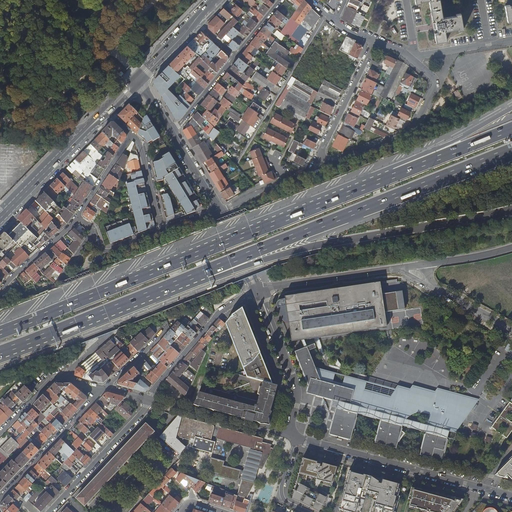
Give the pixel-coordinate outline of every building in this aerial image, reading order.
[(312,27),(320,16),(319,16),(311,8),(311,7),(304,0),(303,0),(300,4),(299,6),(298,7),(296,10),(286,25),(282,30),(280,33),(291,18),(300,24),(302,20),(309,25),(312,27)] [(285,0),(286,1),(296,10),(298,7),(295,4),(294,5),(288,0),(285,0)] [(335,11),(339,0),(328,0),(327,4),(335,11)] [(349,0),(347,6),(358,11),(362,3),(357,0),(349,0)] [(414,0),(415,5),(420,4),(420,3),(429,1),(433,28),(436,44),(447,42),(445,32),(458,30),(459,31),(463,30),(461,13),(456,14),(456,16),(443,18),(439,0),(414,0)] [(277,11),(274,15),(282,21),(286,25),(296,10),(286,1),(283,3),(290,9),(285,17),(277,11)] [(252,7),(263,16),(269,9),(261,2),(258,6),(254,3),(252,7)] [(237,18),(243,11),(236,5),(230,12),(237,18)] [(257,24),(263,16),(252,7),(251,6),(246,13),(245,14),(252,19),(253,20),(257,24)] [(358,30),(360,26),(366,15),(358,11),(347,6),(341,19),(350,25),(358,30)] [(238,22),(224,9),(220,13),(228,20),(230,17),(232,18),(233,19),(227,25),(225,24),(225,25),(226,26),(217,36),(221,40),(226,34),(232,28),(233,27),(238,22)] [(274,15),(268,23),(276,29),(282,21),(274,15)] [(214,20),(213,19),(208,24),(208,28),(214,33),(225,23),(217,16),(214,20)] [(285,36),(289,39),(299,24),(300,24),(291,18),(280,33),(281,34),(285,36)] [(252,30),(257,24),(253,20),(252,19),(248,23),(244,20),(242,22),(245,25),(252,30)] [(299,24),(306,29),(309,25),(302,20),(300,24),(299,24)] [(268,23),(264,27),(272,32),(277,37),(275,41),(278,43),(282,39),(274,33),(277,30),(276,29),(268,23)] [(246,37),(252,30),(245,25),(242,28),(239,32),(245,36),(246,37)] [(240,45),(242,42),(241,41),(245,36),(239,32),(238,31),(233,27),(232,28),(226,34),(240,45)] [(264,27),(260,31),(267,37),(273,41),(275,39),(270,35),(272,32),(264,27)] [(277,30),(274,33),(282,39),(285,36),(281,34),(280,33),(277,30)] [(260,31),(256,37),(263,42),(267,37),(260,31)] [(207,51),(214,44),(201,32),(194,39),(199,44),(202,46),(207,51)] [(236,50),(240,45),(226,34),(221,40),(222,41),(224,39),(230,43),(228,46),(232,50),(236,50)] [(256,37),(250,44),(257,49),(261,45),(268,50),(269,48),(263,42),(256,37)] [(199,44),(194,39),(187,46),(193,51),(199,44)] [(279,63),(286,68),(289,64),(274,53),(277,48),(287,54),(289,51),(278,43),(275,41),(269,48),(268,50),(265,54),(279,63)] [(349,55),(357,59),(358,56),(362,48),(361,45),(355,43),(349,55)] [(200,58),(207,51),(202,46),(199,44),(193,51),(195,53),(199,57),(200,58)] [(217,54),(221,50),(214,44),(207,51),(200,58),(202,60),(208,65),(211,62),(217,54)] [(250,44),(245,50),(252,56),(255,53),(257,54),(259,51),(257,49),(250,44)] [(300,51),(302,48),(296,44),(293,48),(291,47),(289,51),(297,56),(300,51)] [(200,58),(199,57),(189,68),(187,66),(185,69),(182,66),(195,53),(193,51),(187,46),(169,65),(180,75),(185,79),(189,75),(190,73),(193,70),(196,67),(199,63),(202,60),(200,58)] [(227,56),(221,50),(217,54),(222,59),(216,66),(211,62),(208,65),(210,67),(217,73),(228,60),(227,56)] [(245,50),(239,58),(245,62),(246,64),(252,56),(245,50)] [(391,72),(396,61),(387,56),(384,62),(385,63),(384,65),(390,68),(387,74),(390,75),(391,72)] [(239,58),(234,64),(241,71),(247,64),(246,64),(245,62),(239,58)] [(207,71),(210,67),(208,65),(202,60),(199,63),(207,71)] [(249,66),(254,70),(259,62),(257,60),(253,66),(251,64),(249,66)] [(397,60),(396,61),(391,72),(390,75),(387,81),(384,86),(381,93),(380,95),(383,97),(386,98),(403,63),(397,60)] [(280,77),(286,68),(279,63),(275,68),(273,66),(270,70),(273,72),(274,73),(280,77)] [(234,64),(230,68),(240,76),(243,73),(242,72),(241,71),(234,64)] [(167,89),(180,75),(169,65),(161,73),(154,81),(154,83),(176,118),(179,119),(191,105),(189,103),(181,95),(178,98),(167,89)] [(245,74),(249,77),(254,70),(249,66),(248,67),(249,68),(245,74)] [(208,83),(217,73),(210,67),(207,71),(204,75),(200,71),(197,74),(208,83)] [(366,77),(375,82),(379,74),(370,69),(366,77)] [(204,89),(208,83),(197,74),(193,70),(190,73),(198,79),(196,81),(196,82),(204,89)] [(229,70),(227,72),(233,77),(235,79),(237,80),(239,78),(229,70)] [(254,70),(249,77),(256,82),(264,88),(270,92),(275,85),(267,79),(254,70)] [(227,72),(222,78),(228,83),(233,77),(227,72)] [(273,72),(267,79),(275,85),(280,77),(274,73),(273,72)] [(194,80),(196,81),(198,79),(190,73),(189,75),(194,80)] [(239,83),(243,86),(246,88),(248,84),(245,82),(249,77),(245,74),(243,73),(240,76),(243,79),(239,83)] [(401,82),(395,93),(398,95),(403,86),(404,83),(409,86),(413,87),(417,79),(411,76),(409,75),(406,73),(402,82),(401,82)] [(318,92),(308,86),(292,77),(285,89),(311,105),(314,98),(316,95),(318,92)] [(371,93),(376,82),(375,82),(366,77),(361,88),(371,93)] [(199,95),(204,89),(196,82),(196,81),(194,80),(188,86),(191,88),(199,95)] [(335,104),(342,90),(324,80),(318,92),(316,95),(322,97),(335,104)] [(187,93),(191,88),(188,86),(183,81),(179,86),(185,91),(187,93)] [(234,84),(232,86),(239,92),(243,86),(239,83),(239,82),(236,86),(234,84)] [(218,83),(209,95),(217,101),(219,98),(217,96),(220,94),(221,95),(226,89),(218,83)] [(381,93),(384,86),(378,83),(374,91),(376,90),(381,93)] [(232,86),(228,91),(235,97),(239,92),(232,86)] [(243,86),(239,92),(240,93),(250,100),(252,97),(253,96),(245,90),(246,88),(243,86)] [(270,92),(264,88),(259,95),(265,99),(270,93),(270,92)] [(311,105),(285,89),(275,105),(303,121),(305,117),(306,114),(311,106),(311,105)] [(371,95),(362,90),(357,99),(367,104),(371,95)] [(458,90),(454,92),(458,100),(462,97),(458,90)] [(189,103),(193,99),(187,93),(185,91),(181,95),(189,103)] [(219,103),(222,105),(226,109),(227,110),(229,108),(236,98),(235,97),(228,91),(225,96),(223,95),(222,96),(224,97),(219,103)] [(416,105),(420,97),(412,93),(407,101),(411,103),(414,104),(416,105)] [(209,95),(201,104),(205,108),(207,109),(209,111),(217,101),(209,95)] [(378,108),(383,97),(380,95),(379,97),(378,100),(374,106),(378,108)] [(319,110),(329,115),(333,107),(323,102),(319,110)] [(359,115),(364,104),(361,103),(359,103),(359,104),(355,102),(351,111),(359,115)] [(255,103),(251,108),(258,113),(261,107),(256,104),(255,103)] [(137,134),(141,124),(133,116),(136,114),(137,115),(138,113),(130,105),(119,116),(137,134)] [(212,113),(219,119),(224,112),(226,109),(222,105),(217,112),(214,109),(211,113),(212,113)] [(305,117),(309,119),(314,108),(311,106),(306,114),(305,117)] [(242,120),(253,127),(257,120),(255,119),(258,113),(251,108),(250,107),(242,120)] [(407,119),(410,112),(401,107),(398,115),(407,119)] [(207,109),(202,116),(204,118),(206,120),(207,119),(212,113),(211,113),(209,111),(207,109)] [(197,111),(192,118),(197,123),(198,125),(204,118),(202,116),(200,114),(197,111)] [(229,111),(227,114),(239,122),(241,119),(229,111)] [(353,115),(354,113),(350,111),(344,122),(346,123),(353,127),(357,118),(353,115)] [(213,127),(217,130),(219,127),(217,125),(217,124),(216,124),(219,119),(212,113),(207,119),(213,124),(212,125),(214,127),(213,127)] [(277,126),(279,123),(282,118),(282,117),(275,113),(270,123),(277,126)] [(147,114),(143,116),(143,118),(141,124),(137,134),(146,142),(159,134),(147,114)] [(320,117),(318,121),(317,122),(324,125),(328,118),(321,114),(320,117)] [(400,119),(392,115),(387,125),(394,129),(400,119)] [(371,126),(374,119),(369,117),(368,120),(364,127),(364,128),(384,137),(387,137),(388,135),(371,126)] [(212,130),(213,127),(214,127),(212,125),(206,120),(204,118),(198,125),(200,126),(203,130),(208,135),(212,130)] [(282,118),(279,123),(277,126),(284,130),(289,121),(282,118)] [(296,125),(289,121),(284,130),(291,133),(296,125)] [(318,134),(321,126),(312,122),(308,129),(318,134)] [(111,123),(102,133),(109,140),(111,138),(112,139),(114,137),(117,140),(123,133),(114,124),(111,123)] [(229,126),(238,133),(240,134),(241,133),(244,135),(249,128),(242,123),(238,129),(232,125),(231,126),(229,125),(229,126)] [(360,130),(353,127),(346,123),(343,130),(341,129),(338,133),(348,138),(352,131),(354,132),(360,135),(362,131),(360,130)] [(183,130),(188,139),(196,134),(193,129),(191,125),(183,130)] [(196,134),(198,133),(199,132),(200,132),(201,131),(203,130),(200,126),(193,129),(196,134)] [(270,141),(274,132),(267,128),(262,138),(270,142),(270,141)] [(303,137),(306,131),(299,128),(296,134),(303,137)] [(201,133),(206,139),(210,137),(208,135),(203,130),(201,131),(202,132),(201,133)] [(281,135),(274,132),(270,141),(277,144),(281,135)] [(102,133),(95,140),(102,148),(110,140),(109,140),(102,133)] [(118,141),(122,144),(126,138),(126,135),(123,133),(117,140),(118,141)] [(188,139),(193,147),(201,142),(200,141),(202,139),(200,136),(198,138),(197,136),(199,135),(198,133),(196,134),(188,139)] [(241,142),(245,137),(240,134),(238,133),(235,138),(241,142)] [(288,138),(281,135),(277,144),(284,147),(288,138)] [(311,152),(313,149),(306,145),(304,144),(294,139),(289,149),(294,152),(297,145),(311,152)] [(306,145),(313,149),(316,143),(307,139),(304,144),(306,145)] [(95,140),(91,145),(98,152),(101,149),(103,151),(104,149),(102,148),(95,140)] [(101,160),(97,165),(104,170),(119,148),(116,146),(118,143),(117,142),(116,142),(114,145),(108,153),(107,154),(104,157),(106,159),(105,161),(104,160),(103,162),(101,160)] [(130,153),(134,143),(132,142),(126,151),(130,153)] [(193,147),(198,155),(206,150),(210,148),(209,146),(205,148),(205,149),(204,147),(206,146),(204,144),(203,145),(201,142),(193,147)] [(219,153),(222,151),(216,144),(213,146),(219,153)] [(91,145),(84,152),(97,165),(101,160),(104,157),(98,152),(91,145)] [(252,159),(261,155),(259,148),(249,152),(252,159)] [(198,155),(202,163),(210,158),(209,156),(209,155),(210,155),(208,152),(207,153),(206,150),(198,155)] [(214,161),(225,154),(222,151),(219,153),(217,154),(214,156),(212,157),(210,158),(202,163),(204,166),(207,164),(212,172),(218,168),(214,161)] [(84,152),(76,160),(90,174),(94,170),(96,167),(97,165),(84,152)] [(152,163),(157,180),(166,179),(187,214),(195,211),(194,210),(202,205),(198,199),(191,203),(188,199),(185,201),(183,196),(184,195),(186,198),(194,193),(186,179),(179,183),(177,180),(174,181),(171,177),(172,176),(174,178),(182,173),(170,152),(152,163)] [(138,160),(139,160),(138,156),(130,153),(128,160),(127,162),(129,162),(132,172),(140,170),(138,160)] [(123,155),(116,165),(121,168),(122,169),(124,170),(127,162),(128,160),(125,159),(126,157),(123,155)] [(255,168),(267,163),(266,159),(263,160),(261,155),(252,159),(255,168)] [(302,165),(305,159),(296,155),(294,160),(302,165)] [(80,177),(82,179),(84,181),(90,174),(76,160),(69,167),(80,177)] [(224,177),(222,173),(223,173),(222,170),(228,167),(226,163),(218,168),(212,172),(209,173),(215,183),(224,177)] [(261,175),(268,173),(266,168),(269,167),(267,163),(255,168),(259,176),(261,175)] [(94,170),(90,174),(97,179),(104,170),(97,165),(96,167),(98,169),(95,172),(94,171),(95,171),(94,170)] [(116,165),(110,175),(119,181),(122,175),(124,170),(122,169),(120,175),(117,173),(121,168),(116,165)] [(69,167),(67,169),(77,179),(80,177),(69,167)] [(128,183),(138,230),(139,233),(155,227),(155,226),(152,213),(144,215),(142,209),(150,207),(147,192),(138,194),(137,188),(145,186),(141,171),(132,173),(134,182),(128,183)] [(272,181),(277,179),(275,175),(273,176),(272,175),(271,172),(268,173),(261,175),(263,180),(264,184),(272,181)] [(57,179),(64,186),(70,180),(63,173),(57,179)] [(110,175),(102,186),(110,191),(116,181),(119,183),(119,181),(110,175)] [(230,187),(224,177),(215,183),(219,190),(220,193),(230,187)] [(52,200),(65,187),(64,186),(57,179),(44,192),(45,193),(51,199),(52,200)] [(65,187),(72,195),(73,193),(75,191),(77,188),(70,180),(64,186),(65,187)] [(75,197),(73,200),(80,205),(92,187),(84,181),(78,189),(77,188),(75,191),(77,192),(74,196),(75,197)] [(102,186),(96,195),(106,202),(107,202),(110,204),(111,204),(112,201),(106,197),(109,194),(113,197),(114,194),(110,191),(102,186)] [(232,187),(232,186),(230,187),(220,193),(224,199),(232,195),(233,196),(234,195),(230,189),(232,187)] [(168,192),(160,194),(163,205),(165,216),(174,214),(169,197),(168,192)] [(58,205),(52,200),(51,199),(45,193),(43,195),(41,195),(42,196),(39,199),(38,198),(38,200),(36,202),(37,203),(46,212),(48,214),(58,205)] [(106,202),(96,195),(91,203),(100,210),(107,214),(108,210),(105,209),(105,210),(102,208),(106,202)] [(73,200),(71,198),(63,207),(74,214),(80,205),(73,200)] [(100,210),(91,203),(83,214),(83,216),(91,221),(96,213),(94,212),(96,209),(99,211),(100,210)] [(74,214),(63,207),(62,209),(64,211),(61,215),(59,213),(58,214),(67,224),(74,214)] [(38,239),(43,232),(46,230),(46,229),(42,225),(40,226),(42,227),(36,235),(35,234),(37,232),(32,226),(33,225),(37,222),(34,219),(35,218),(27,210),(18,219),(20,222),(26,227),(29,230),(33,234),(38,239)] [(46,212),(38,221),(42,225),(46,229),(48,226),(52,222),(53,221),(54,219),(48,214),(46,212)] [(59,230),(67,224),(58,214),(57,216),(60,220),(55,224),(53,221),(52,222),(59,230)] [(128,218),(104,226),(111,243),(119,241),(126,238),(134,235),(128,218)] [(16,244),(29,230),(26,227),(20,222),(7,235),(13,241),(16,244)] [(50,239),(59,230),(52,222),(48,226),(52,230),(49,233),(47,231),(46,230),(43,232),(46,235),(50,239)] [(74,229),(69,233),(72,235),(71,235),(76,240),(77,239),(81,243),(85,237),(83,236),(83,237),(81,235),(82,235),(80,233),(79,234),(74,229)] [(20,248),(21,247),(33,234),(29,230),(16,244),(17,245),(20,248)] [(7,235),(4,233),(0,237),(0,250),(2,253),(13,241),(7,235)] [(38,249),(50,239),(46,235),(42,239),(41,238),(40,239),(41,239),(38,242),(37,240),(34,244),(38,249)] [(76,240),(74,241),(71,246),(70,245),(68,248),(74,253),(81,243),(77,239),(76,240)] [(67,247),(61,240),(51,249),(56,256),(57,258),(61,253),(57,249),(60,246),(64,251),(67,247)] [(17,267),(29,256),(21,247),(20,248),(14,253),(16,255),(10,260),(11,261),(12,262),(17,267)] [(56,256),(51,249),(46,254),(51,260),(56,256)] [(51,260),(46,254),(34,264),(40,271),(42,273),(43,274),(44,273),(41,269),(51,260)] [(11,261),(10,260),(6,257),(0,263),(0,265),(3,269),(11,261)] [(65,266),(66,265),(57,258),(54,261),(53,262),(58,266),(61,263),(65,266)] [(511,259),(483,263),(484,269),(487,269),(488,275),(511,272),(511,259)] [(58,266),(53,262),(51,265),(50,266),(58,272),(60,274),(62,271),(57,268),(58,266)] [(34,264),(26,271),(31,277),(38,271),(39,272),(40,271),(34,264)] [(0,278),(3,281),(9,274),(3,269),(0,265),(0,274),(1,275),(0,275),(0,278)] [(465,265),(446,268),(447,280),(466,278),(465,265)] [(50,267),(46,270),(52,274),(53,272),(55,274),(58,276),(60,274),(58,272),(50,266),(50,267)] [(44,273),(43,274),(43,275),(51,280),(54,283),(55,281),(50,276),(52,274),(46,270),(44,273)] [(31,277),(26,271),(17,278),(24,289),(26,287),(23,283),(24,282),(25,283),(30,279),(31,280),(31,281),(31,282),(34,285),(36,283),(34,281),(31,277)] [(42,273),(34,281),(36,283),(43,275),(43,274),(42,273)] [(464,280),(459,285),(463,291),(469,286),(464,280)] [(276,304),(280,314),(282,319),(285,320),(288,322),(291,323),(292,330),(292,341),(313,338),(310,330),(316,330),(318,338),(382,329),(380,314),(404,311),(402,292),(378,295),(377,285),(289,297),(289,298),(280,300),(279,300),(277,301),(277,302),(276,304)] [(511,303),(488,285),(481,295),(508,316),(511,313),(511,303)] [(469,294),(471,296),(475,293),(477,295),(482,291),(478,286),(469,294)] [(232,313),(227,320),(226,322),(243,367),(246,366),(248,372),(246,376),(262,381),(271,383),(242,308),(232,313)] [(200,312),(194,319),(198,323),(202,327),(205,324),(209,319),(200,312)] [(194,319),(188,326),(191,329),(196,333),(199,330),(195,326),(198,323),(194,319)] [(204,336),(199,342),(202,345),(205,347),(214,336),(212,335),(216,329),(216,328),(219,325),(222,327),(225,324),(223,322),(219,319),(215,323),(210,329),(204,336)] [(184,331),(186,328),(178,321),(176,323),(171,330),(175,333),(179,336),(180,335),(182,333),(184,331)] [(142,334),(148,341),(151,338),(156,334),(155,334),(149,328),(142,334)] [(187,333),(184,331),(182,333),(190,340),(194,335),(196,333),(191,329),(187,333)] [(168,333),(164,338),(172,345),(174,342),(171,340),(170,339),(172,336),(173,336),(176,339),(179,336),(175,333),(171,330),(168,333)] [(131,345),(137,352),(144,345),(148,341),(142,334),(141,333),(130,343),(131,345)] [(180,343),(185,346),(188,342),(190,340),(182,333),(180,335),(184,338),(182,341),(181,340),(179,339),(177,340),(180,343)] [(120,348),(123,345),(121,342),(120,342),(115,336),(111,340),(114,344),(115,344),(118,348),(119,349),(120,348)] [(162,340),(157,345),(165,352),(170,346),(172,345),(164,338),(162,340)] [(110,359),(120,350),(119,349),(118,348),(115,344),(114,344),(111,340),(102,348),(100,349),(108,357),(110,359)] [(196,352),(202,345),(199,342),(197,344),(190,352),(197,356),(198,354),(196,352)] [(174,350),(179,353),(183,349),(185,346),(180,343),(178,345),(174,350)] [(308,387),(306,393),(339,401),(346,403),(344,408),(337,406),(331,430),(352,435),(358,413),(382,420),(376,442),(387,445),(388,441),(398,443),(404,432),(402,431),(403,426),(426,432),(423,443),(421,450),(424,450),(431,452),(430,457),(441,460),(449,431),(460,418),(463,414),(466,414),(467,414),(468,413),(468,412),(468,408),(472,409),(480,399),(441,389),(440,393),(425,388),(421,393),(401,388),(393,399),(387,397),(386,397),(382,403),(366,392),(357,385),(358,380),(349,378),(347,388),(344,387),(343,387),(344,385),(340,384),(337,383),(336,385),(338,375),(331,373),(323,382),(320,381),(308,351),(315,348),(314,344),(294,351),(308,387)] [(126,348),(133,355),(136,353),(137,352),(131,345),(128,348),(127,347),(126,348)] [(154,348),(150,351),(157,359),(165,352),(157,345),(154,348)] [(161,362),(152,372),(158,377),(164,370),(173,360),(179,353),(174,350),(170,346),(165,352),(157,359),(159,360),(161,362)] [(132,357),(133,355),(126,348),(125,348),(126,350),(122,353),(129,359),(132,357)] [(108,357),(100,349),(96,353),(103,361),(105,360),(103,358),(105,356),(106,358),(108,357)] [(204,352),(202,350),(198,354),(197,356),(195,358),(189,365),(196,371),(198,369),(204,352)] [(187,356),(182,362),(186,365),(193,356),(195,358),(197,356),(190,352),(187,356)] [(103,361),(96,353),(91,357),(99,366),(101,368),(105,364),(103,361)] [(99,366),(91,357),(79,367),(85,372),(88,375),(91,373),(96,369),(99,366)] [(139,362),(133,367),(137,371),(143,365),(148,370),(151,368),(143,358),(139,362)] [(179,365),(172,373),(178,379),(184,372),(188,367),(187,366),(186,365),(182,362),(179,365)] [(112,375),(113,374),(109,369),(105,364),(101,368),(109,378),(112,375)] [(113,374),(118,369),(114,364),(109,369),(113,374)] [(106,380),(109,378),(101,368),(99,366),(96,369),(99,372),(96,371),(92,375),(91,373),(88,375),(89,376),(93,381),(97,382),(103,383),(106,380)] [(85,372),(79,367),(75,370),(75,375),(75,376),(82,378),(85,372)] [(140,380),(142,376),(141,375),(135,383),(132,383),(133,379),(134,378),(135,379),(140,374),(137,371),(133,367),(128,372),(117,382),(117,385),(133,389),(140,380)] [(182,382),(189,388),(195,376),(188,370),(185,372),(188,374),(182,382)] [(151,371),(146,378),(151,383),(152,384),(157,379),(158,377),(152,372),(151,371)] [(163,383),(165,385),(166,385),(168,382),(185,396),(189,388),(182,382),(188,374),(185,372),(184,372),(178,379),(172,373),(170,375),(163,383)] [(149,388),(140,380),(133,389),(140,391),(143,392),(147,391),(149,388)] [(368,383),(358,380),(357,385),(366,392),(368,383)] [(274,395),(276,385),(271,383),(262,381),(260,386),(258,386),(256,393),(258,394),(255,404),(253,403),(252,406),(198,392),(193,404),(205,408),(234,416),(265,425),(267,418),(269,412),(271,406),(272,400),(274,395)] [(58,397),(60,395),(58,394),(61,390),(63,392),(64,391),(70,383),(62,384),(59,384),(55,383),(50,388),(58,397)] [(75,399),(81,392),(75,387),(70,383),(64,391),(74,400),(75,399)] [(20,400),(23,403),(27,399),(32,393),(25,386),(19,392),(15,395),(20,400)] [(60,401),(61,402),(65,399),(60,395),(58,397),(50,388),(48,390),(43,395),(51,403),(53,405),(59,399),(61,401),(60,401)] [(7,398),(15,405),(20,400),(15,395),(14,394),(12,392),(10,394),(11,395),(9,397),(8,396),(7,398)] [(72,405),(77,410),(80,407),(87,400),(87,397),(81,392),(75,399),(77,401),(72,405)] [(121,403),(123,400),(126,397),(119,396),(108,393),(105,393),(96,403),(104,411),(107,408),(103,404),(107,401),(108,402),(110,402),(111,403),(111,404),(117,406),(121,403)] [(41,413),(51,403),(43,395),(40,398),(33,405),(41,413)] [(10,410),(15,405),(7,398),(6,398),(7,399),(5,401),(3,400),(3,399),(2,400),(1,401),(1,402),(2,402),(10,410)] [(12,414),(13,413),(10,410),(2,402),(1,403),(2,404),(1,405),(4,408),(1,411),(8,418),(12,414)] [(69,404),(67,407),(73,414),(75,412),(77,410),(72,405),(71,404),(69,402),(69,403),(69,404)] [(497,432),(502,425),(507,428),(502,435),(506,438),(511,429),(511,404),(509,402),(491,428),(497,432)] [(104,411),(96,403),(93,406),(90,409),(103,421),(105,420),(102,417),(99,416),(98,415),(101,412),(106,418),(108,415),(104,411)] [(123,405),(121,403),(117,406),(115,409),(127,420),(132,414),(130,412),(132,410),(125,403),(123,405)] [(56,408),(53,405),(43,414),(46,418),(50,413),(56,408)] [(73,414),(67,407),(63,411),(61,409),(60,411),(62,412),(69,419),(71,417),(73,414)] [(0,426),(8,418),(1,411),(0,409),(0,426)] [(33,409),(27,415),(33,421),(39,415),(33,409)] [(103,421),(90,409),(89,411),(86,413),(94,420),(96,418),(102,423),(103,421)] [(69,419),(62,412),(56,419),(56,420),(63,426),(67,421),(69,419)] [(27,415),(25,413),(23,415),(18,421),(22,425),(26,429),(32,423),(33,424),(27,430),(31,433),(33,431),(36,428),(38,426),(33,421),(27,415)] [(53,416),(50,413),(46,418),(45,419),(49,422),(54,417),(53,416)] [(94,420),(86,413),(85,415),(83,417),(89,424),(92,421),(93,422),(94,420)] [(159,437),(165,442),(180,455),(185,448),(179,443),(180,442),(176,438),(177,437),(190,440),(191,438),(195,439),(194,443),(192,448),(212,453),(215,442),(211,441),(214,428),(215,427),(214,426),(178,416),(176,418),(169,426),(159,437)] [(89,424),(83,417),(81,419),(79,421),(81,423),(87,428),(88,427),(87,426),(89,424)] [(463,418),(460,418),(449,431),(454,432),(463,418)] [(51,434),(56,429),(51,425),(49,422),(45,419),(41,423),(43,425),(45,423),(46,422),(49,425),(48,426),(46,428),(51,434)] [(61,427),(63,426),(56,420),(51,425),(56,429),(57,431),(61,427)] [(22,425),(18,421),(13,426),(17,430),(21,427),(22,425)] [(89,436),(92,433),(87,428),(81,423),(77,427),(88,437),(89,436)] [(104,433),(110,438),(113,435),(101,423),(100,424),(99,425),(98,427),(101,430),(104,433)] [(154,432),(145,424),(76,498),(85,506),(116,473),(118,475),(120,474),(120,478),(131,487),(138,479),(129,469),(125,470),(125,467),(123,465),(154,432)] [(12,437),(18,432),(12,426),(7,431),(12,437)] [(47,438),(51,434),(46,428),(45,427),(43,428),(44,429),(43,431),(40,428),(38,429),(40,431),(42,433),(47,438)] [(96,442),(104,433),(101,430),(98,427),(96,429),(92,433),(89,436),(94,440),(96,442)] [(237,496),(247,499),(255,481),(254,481),(257,468),(262,469),(273,448),(270,447),(270,448),(261,445),(262,442),(263,439),(219,427),(216,439),(251,448),(250,452),(249,452),(244,471),(243,475),(237,496)] [(76,429),(73,433),(83,442),(86,440),(86,439),(76,429)] [(26,438),(31,433),(27,430),(16,442),(20,445),(26,438)] [(73,433),(72,432),(70,434),(73,437),(74,437),(77,440),(70,447),(74,452),(75,451),(82,444),(83,442),(73,433)] [(36,439),(31,433),(26,438),(28,440),(30,438),(33,441),(31,443),(37,449),(42,444),(36,439)] [(42,444),(47,438),(42,433),(39,436),(36,439),(42,444)] [(96,443),(96,442),(94,440),(89,436),(88,437),(86,439),(86,440),(88,441),(83,446),(90,452),(97,444),(96,443)] [(17,447),(20,445),(16,442),(12,437),(1,448),(9,456),(17,447)] [(28,440),(26,438),(20,445),(17,447),(20,450),(29,441),(28,440)] [(64,442),(61,440),(57,444),(49,452),(55,459),(60,463),(62,465),(64,463),(68,459),(68,458),(63,453),(59,458),(56,455),(60,450),(59,449),(65,443),(64,442)] [(36,454),(39,451),(37,449),(31,443),(22,453),(30,460),(36,454)] [(74,452),(70,447),(68,446),(65,443),(59,449),(60,450),(63,453),(68,458),(72,454),(74,452)] [(12,460),(20,450),(17,447),(9,456),(8,456),(11,459),(12,460)] [(8,456),(9,456),(1,448),(0,448),(0,451),(7,458),(8,456)] [(38,464),(45,470),(55,459),(49,452),(45,457),(38,464)] [(25,466),(30,460),(22,453),(14,462),(22,469),(25,466)] [(68,458),(68,459),(72,462),(76,458),(72,454),(68,458)] [(83,459),(79,455),(76,458),(84,466),(90,459),(86,455),(83,459)] [(319,461),(303,456),(298,473),(316,477),(316,478),(331,483),(333,473),(335,474),(337,466),(319,461)] [(511,457),(497,473),(498,474),(506,476),(508,473),(510,475),(509,476),(511,478),(511,457)] [(237,482),(240,474),(240,471),(223,466),(224,461),(211,458),(207,472),(217,474),(217,477),(237,482)] [(68,459),(64,463),(69,468),(73,464),(72,462),(68,459)] [(0,491),(10,481),(22,469),(14,462),(12,460),(0,472),(0,478),(2,481),(1,482),(0,481),(0,491)] [(52,472),(54,473),(55,472),(60,467),(62,465),(60,463),(52,472)] [(62,465),(60,467),(65,472),(69,468),(64,463),(62,465)] [(38,477),(40,475),(45,470),(38,464),(36,466),(32,471),(38,477)] [(60,467),(55,472),(60,477),(65,472),(60,467)] [(175,472),(171,468),(165,475),(170,479),(175,472)] [(44,479),(49,474),(47,473),(45,470),(40,475),(44,479)] [(35,481),(38,477),(32,471),(29,473),(25,478),(29,482),(32,479),(35,481)] [(338,511),(340,511),(395,511),(400,496),(396,495),(399,485),(382,480),(381,484),(377,483),(377,481),(371,477),(349,471),(338,511)] [(65,472),(60,477),(58,479),(65,486),(72,479),(65,472)] [(185,477),(186,475),(181,473),(176,480),(180,483),(185,477)] [(57,482),(51,476),(46,482),(45,483),(47,485),(50,482),(53,485),(57,482)] [(159,484),(158,484),(157,485),(169,495),(171,492),(164,486),(170,480),(165,476),(160,482),(160,483),(159,484)] [(189,480),(185,477),(180,483),(182,484),(184,486),(189,480)] [(30,495),(32,497),(34,495),(28,489),(32,485),(31,484),(29,482),(25,478),(23,480),(19,484),(26,491),(30,495)] [(192,488),(196,494),(205,483),(199,480),(192,488)] [(297,481),(292,499),(299,502),(302,503),(319,511),(326,497),(315,491),(314,493),(309,490),(310,488),(297,481)] [(21,497),(26,491),(19,484),(17,486),(15,488),(19,492),(17,494),(21,497)] [(225,491),(211,485),(208,489),(218,493),(218,494),(223,496),(225,491)] [(47,492),(54,499),(59,493),(52,486),(47,492)] [(31,503),(44,490),(43,488),(41,487),(38,490),(35,494),(34,495),(32,497),(28,501),(31,503)] [(452,511),(461,501),(412,488),(404,511),(452,511)] [(11,493),(9,495),(13,500),(15,501),(19,497),(20,498),(21,497),(17,494),(14,490),(11,493)] [(34,506),(40,511),(41,511),(54,499),(47,492),(34,506)] [(224,499),(221,506),(229,509),(233,510),(236,501),(237,496),(226,492),(224,499)] [(0,507),(2,511),(5,511),(11,506),(10,505),(9,507),(7,506),(13,500),(9,495),(0,504),(0,507)] [(174,499),(170,495),(163,503),(173,511),(175,509),(179,503),(174,499)] [(211,495),(208,502),(214,504),(221,506),(224,499),(211,495)] [(22,508),(24,506),(27,503),(24,500),(19,505),(22,508)] [(236,501),(233,510),(237,511),(245,511),(249,501),(246,500),(244,504),(236,501)] [(30,511),(40,511),(34,506),(31,503),(28,501),(27,503),(24,506),(30,511)] [(137,511),(143,506),(140,503),(132,511),(137,511)] [(511,511),(511,510),(482,503),(472,511),(511,511)]
